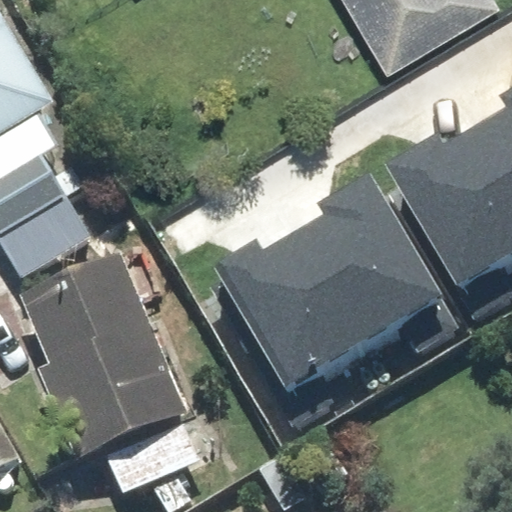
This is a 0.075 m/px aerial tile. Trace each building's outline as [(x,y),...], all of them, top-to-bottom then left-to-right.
[(489,0),(358,0),(394,61),(491,4),(489,0)] [(0,145),(57,112),(0,15),(0,145)] [(511,121),(482,139),(511,189),(511,121)] [(440,149),(389,178),(473,324),(511,302),(511,189),(482,139),(446,159),(440,149)] [(477,332),(392,186),(341,215),(347,226),(308,248),(386,384),(477,332)] [(266,258),(214,288),(298,434),(386,384),(308,248),(272,269),(266,258)] [(92,470),(196,426),(130,269),(25,312),(92,470)] [(0,471),(11,465),(0,445),(0,471)]
